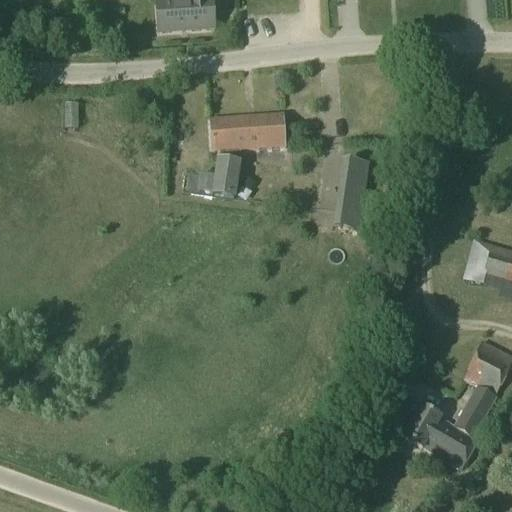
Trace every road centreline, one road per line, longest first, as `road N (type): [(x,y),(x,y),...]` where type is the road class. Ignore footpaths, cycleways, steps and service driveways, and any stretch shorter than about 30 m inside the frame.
road 1 (unclassified): [(511,42),(428,41),(99,70),(0,66)]
road 2 (unknown): [(453,41),(449,119),(419,301)]
road 3 (unknown): [(419,301),(342,511)]
